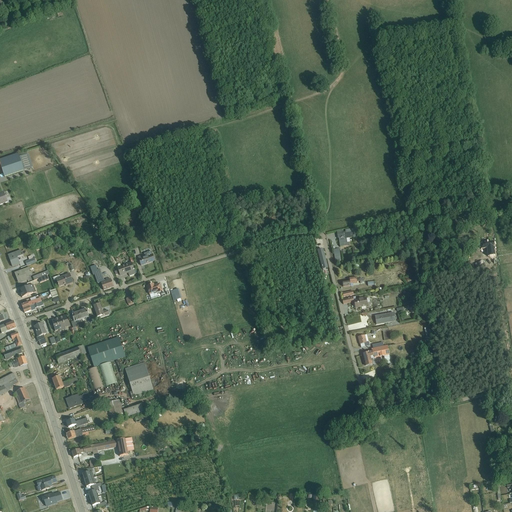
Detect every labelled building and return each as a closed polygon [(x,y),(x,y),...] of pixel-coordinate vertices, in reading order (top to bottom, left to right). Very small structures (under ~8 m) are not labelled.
[(5,177),(31,168),(26,154),(19,156),(18,154),(0,160),(0,167),(1,168),(5,177)] [(345,233),(346,234),(337,235),(338,239),(339,239),(340,247),(349,246),(349,243),(350,243),(350,238),(357,237),(356,229),(345,230),(345,233)] [(487,243),(490,259),(496,258),(493,242),(487,243)] [(328,269),(323,250),(318,251),(323,270),(328,269)] [(18,258),(23,256),(21,251),(8,256),(13,267),(20,265),(18,258)] [(142,256),(138,257),(141,266),(155,261),(152,254),(152,252),(144,254),(145,257),(143,258),(142,256)] [(32,255),(26,257),(28,261),(25,262),(27,267),(36,263),(34,259),(33,259),(32,255)] [(131,263),(134,262),(133,258),(130,260),(131,263),(117,268),(120,276),(128,273),(129,277),(136,274),(131,263)] [(95,275),(98,284),(101,283),(104,291),(114,288),(111,279),(105,281),(103,280),(100,270),(97,271),(96,266),(90,267),(93,276),(95,275)] [(28,280),(27,277),(32,275),(30,268),(15,274),(17,279),(17,278),(19,283),(28,280)] [(48,271),(33,277),(34,281),(50,275),(48,271)] [(73,284),(69,274),(60,277),(59,276),(53,278),(54,281),(56,280),(59,287),(65,285),(66,286),(73,284)] [(365,284),(364,279),(356,280),(356,277),(348,279),(348,281),(349,281),(350,282),(342,283),(343,287),(353,286),(353,284),(357,283),(357,282),(360,282),(360,284),(365,284)] [(150,295),(151,295),(151,294),(152,294),(153,298),(158,296),(157,293),(162,292),(160,285),(154,287),(153,285),(147,287),(150,295)] [(29,299),(46,293),(45,292),(47,292),(46,290),(45,291),(44,289),(40,291),(39,289),(31,292),(30,289),(20,293),(22,299),(28,297),(29,299)] [(179,289),(173,290),(176,300),(182,298),(179,289)] [(53,299),(58,297),(56,290),(50,292),(51,296),(52,299),(53,299)] [(128,305),(129,306),(134,304),(133,303),(134,303),(132,297),(126,299),(128,305)] [(355,298),(355,297),(342,300),(343,305),(354,302),(356,311),(356,310),(356,309),(361,308),(362,310),(366,309),(365,307),(368,307),(367,303),(370,303),(369,299),(366,299),(366,298),(357,300),(357,297),(355,298)] [(23,309),(42,303),(41,299),(37,300),(22,305),(23,309)] [(97,318),(100,317),(100,318),(109,315),(108,310),(103,312),(99,302),(95,304),(96,306),(93,307),(97,318)] [(35,309),(43,306),(42,303),(23,309),(25,314),(35,310),(35,309)] [(89,318),(90,323),(94,322),(92,316),(88,317),(86,310),(79,312),(82,320),(82,321),(85,320),(84,319),(89,318)] [(82,320),(79,312),(72,314),(74,322),(71,323),(74,329),(75,329),(75,328),(77,328),(76,325),(75,323),(82,320)] [(375,317),(376,326),(395,322),(394,313),(375,317)] [(70,327),(66,316),(66,317),(59,319),(63,331),(66,330),(66,328),(70,327)] [(359,323),(362,322),(360,316),(353,317),(354,325),(360,324),(359,323)] [(60,332),(63,331),(59,319),(52,321),(55,332),(59,331),(60,332)] [(0,329),(2,334),(16,329),(14,322),(0,326),(0,329)] [(42,324),(34,327),(37,334),(36,334),(37,336),(38,337),(37,338),(40,346),(47,344),(44,336),(47,334),(42,324)] [(19,347),(22,346),(18,333),(10,336),(11,336),(8,337),(9,342),(13,340),(13,342),(15,341),(16,344),(5,348),(6,352),(16,348),(19,347)] [(370,346),(369,343),(367,335),(358,338),(361,348),(370,346)] [(108,342),(88,348),(94,368),(99,367),(110,363),(117,361),(126,358),(119,338),(108,342)] [(81,356),(86,354),(83,346),(78,348),(62,354),(55,356),(59,365),(81,357),(81,356)] [(369,353),(362,355),(365,366),(372,365),(372,363),(374,362),(373,359),(374,359),(384,357),(386,365),(392,364),(391,355),(390,356),(387,346),(384,347),(372,350),(369,351),(369,353)] [(6,360),(22,354),(19,347),(16,348),(16,349),(5,353),(4,350),(0,352),(2,354),(3,354),(6,360)] [(20,367),(27,365),(25,357),(17,360),(8,365),(10,368),(14,366),(15,369),(20,366),(20,367)] [(106,388),(117,384),(110,363),(99,367),(106,388)] [(138,395),(141,394),(153,391),(145,365),(146,365),(145,363),(125,369),(132,392),(130,393),(132,400),(135,399),(135,397),(134,397),(134,396),(138,395)] [(94,391),(104,388),(97,368),(88,371),(94,391)] [(0,386),(1,388),(17,380),(14,373),(0,380),(0,386)] [(77,378),(63,383),(60,377),(52,380),(56,391),(64,388),(64,389),(70,387),(79,384),(77,378)] [(17,380),(1,388),(0,388),(0,396),(7,393),(13,387),(13,386),(19,383),(17,380)] [(16,399),(21,409),(22,409),(23,411),(26,409),(24,403),(30,400),(25,389),(15,393),(18,398),(16,399)] [(88,394),(79,397),(78,395),(66,400),(70,410),(83,404),(82,403),(90,400),(88,394)] [(106,404),(112,421),(125,417),(120,400),(106,404)] [(126,418),(143,412),(143,411),(142,406),(142,405),(124,411),(126,418)] [(146,415),(135,418),(136,424),(145,421),(145,422),(148,422),(148,420),(147,420),(146,415)] [(77,428),(88,424),(87,419),(81,421),(82,422),(79,422),(79,421),(75,423),(74,420),(67,423),(68,428),(76,426),(77,428)] [(68,440),(82,436),(83,437),(89,436),(88,433),(95,431),(94,427),(81,430),(66,435),(68,440)] [(82,456),(81,454),(84,453),(84,454),(93,453),(93,455),(98,454),(97,452),(118,448),(119,457),(128,455),(128,452),(134,451),(132,438),(90,446),(72,453),(74,459),(82,456)] [(92,472),(87,473),(82,475),(84,481),(94,478),(92,472)] [(36,483),(38,487),(37,488),(38,492),(41,491),(41,492),(51,489),(50,488),(53,487),(52,484),(57,483),(55,477),(36,483)] [(94,478),(84,481),(86,488),(91,486),(96,485),(94,478)] [(96,491),(93,492),(88,493),(90,500),(98,498),(96,491)] [(54,495),(54,493),(41,497),(42,501),(44,502),(46,507),(57,504),(57,502),(63,500),(60,493),(54,495)] [(22,496),(21,494),(16,495),(19,502),(26,500),(25,495),(22,496)] [(98,498),(90,500),(92,506),(97,505),(100,504),(98,498)]
